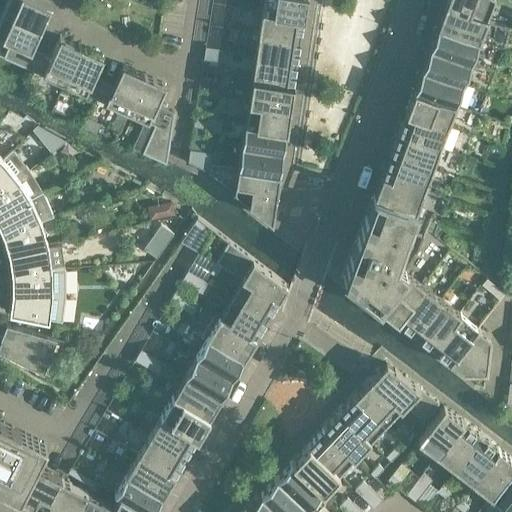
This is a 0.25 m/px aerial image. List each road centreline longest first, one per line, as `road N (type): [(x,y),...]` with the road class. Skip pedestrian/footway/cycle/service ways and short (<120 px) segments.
road 1 (residential): [(183,511),(302,309),(419,0)]
road 2 (residential): [(0,399),(66,433),(193,240)]
road 3 (residential): [(68,0),(57,24),(186,78)]
